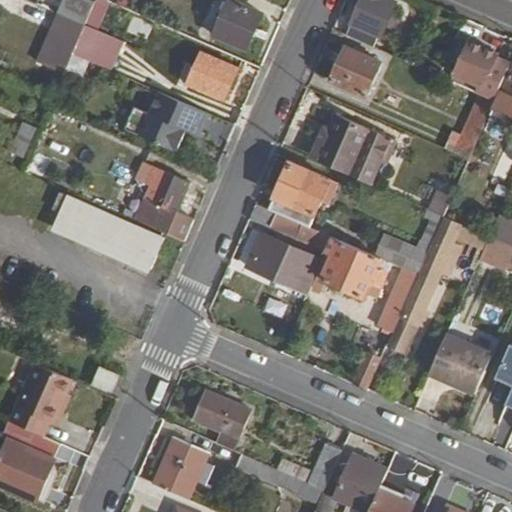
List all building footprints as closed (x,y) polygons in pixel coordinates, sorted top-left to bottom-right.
[(226,10),(215,36),(245,50),(262,13),(233,0),(231,0),(229,4),(224,1),(220,8),(226,10)] [(391,0),(360,0),(346,34),(371,45),(376,34),(381,37),(390,17),(396,19),(398,14),(392,12),(396,2),(391,0)] [(86,23),(62,13),(55,29),(64,33),(51,65),(66,71),(73,53),(86,23)] [(86,23),(73,53),(91,60),(95,63),(108,33),(86,23)] [(64,33),(55,29),(41,61),(51,65),(64,33)] [(470,41),(458,71),(486,83),(496,58),(499,53),(470,41)] [(347,46),(333,78),(354,87),(368,55),(347,46)] [(202,51),(188,83),(224,99),(238,67),(202,51)] [(66,71),(65,73),(82,81),(87,70),(91,60),(73,53),(66,71)] [(486,83),(481,82),(476,92),(481,94),(495,100),(500,88),(511,64),(496,58),(486,83)] [(511,72),(504,90),(500,88),(495,100),(483,129),(487,131),(494,115),(503,119),(511,103),(506,101),(510,93),(511,93),(511,72)] [(200,135),(210,113),(161,92),(152,113),(137,106),(127,129),(179,151),(188,130),(200,135)] [(481,94),(455,152),(470,158),(483,129),(495,100),(481,94)] [(332,113),(313,159),(346,173),(369,182),(377,186),(396,140),(365,127),(332,113)] [(22,120),(8,150),(21,156),(34,125),(22,120)] [(291,162),(270,208),(278,211),(312,226),(325,197),(332,180),(291,162)] [(166,192),(161,205),(145,198),(136,219),(186,240),(195,219),(178,212),(191,183),(159,169),(151,186),(166,192)] [(116,187),(111,199),(129,207),(134,194),(116,187)] [(54,226),(151,270),(165,237),(69,194),(54,226)] [(257,203),(251,215),(272,224),(278,211),(270,208),(257,203)] [(432,219),(423,240),(433,244),(443,220),(445,215),(430,208),(426,216),(432,219)] [(272,224),(327,248),(333,235),(319,229),(312,226),(278,211),(272,224)] [(333,235),(342,239),(373,252),(378,241),(324,218),(319,229),(333,235)] [(433,244),(420,273),(413,290),(421,294),(429,277),(435,280),(459,227),(443,220),(433,244)] [(386,232),(376,253),(384,257),(397,262),(418,271),(427,250),(386,232)] [(264,233),(249,266),(278,277),(280,273),(310,286),(322,259),(264,233)] [(511,244),(491,235),(479,261),(502,271),(505,264),(511,247),(511,244)] [(327,279),(366,296),(368,292),(379,297),(384,286),(391,271),(394,264),(405,269),(408,270),(395,297),(392,296),(380,326),(394,332),(413,290),(420,273),(418,271),(397,262),(384,257),(376,253),(373,252),(342,239),(336,253),(332,250),(320,276),(316,286),(322,289),(327,279)] [(392,296),(395,297),(408,270),(405,269),(392,296)] [(448,334),(431,373),(475,392),(492,353),(448,334)] [(511,350),(504,348),(491,382),(509,389),(493,433),(510,439),(511,432),(511,350)] [(355,384),(369,390),(383,357),(369,351),(355,384)] [(37,363),(12,421),(45,436),(51,422),(53,423),(66,392),(73,378),(37,363)] [(101,365),(94,382),(114,391),(122,374),(101,365)] [(208,389),(194,419),(221,431),(238,439),(252,409),(208,389)] [(66,392),(53,423),(58,425),(71,394),(66,392)] [(10,439),(0,461),(0,483),(37,500),(63,443),(45,436),(12,421),(11,420),(4,436),(10,439)] [(221,431),(216,441),(234,449),(238,439),(221,431)] [(177,437),(156,484),(189,498),(210,452),(177,437)] [(328,442),(310,482),(325,489),(343,448),(328,442)] [(238,467),(278,485),(285,472),(275,467),(244,454),(238,467)] [(280,455),(275,467),(285,472),(301,478),(306,470),(297,467),(298,463),(280,455)] [(355,455),(336,498),(323,493),(315,511),(333,511),(339,500),(366,511),(369,511),(379,490),(389,469),(355,455)] [(369,511),(410,511),(414,505),(379,490),(369,511)]
